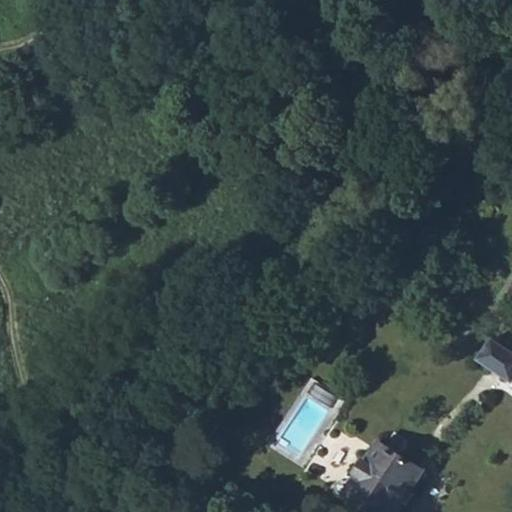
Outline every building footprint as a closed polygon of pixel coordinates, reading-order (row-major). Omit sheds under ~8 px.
[(302,191),(306,185),(292,175),(288,182),(302,191)] [(316,200),(322,194),(313,186),(306,185),(302,191),(316,200)] [(464,328),(469,321),(464,318),(460,314),(455,322),(464,328)] [(497,341),(484,360),(511,378),(511,348),(499,339),(497,341)] [(381,448),(342,425),(358,399),(321,377),(280,445),(346,485),(355,471),(365,476),(381,448)] [(376,511),(405,511),(432,471),(388,442),(373,465),(367,473),(352,496),(376,511)]
